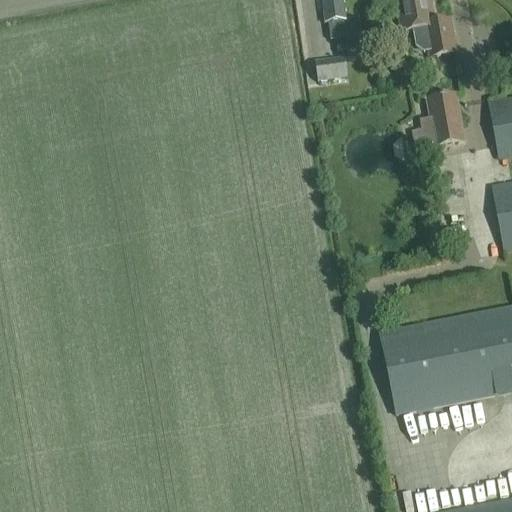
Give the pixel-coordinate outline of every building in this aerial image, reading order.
[(358,39),(360,39),(357,20),(344,22),(341,0),(321,0),(325,25),(327,25),(329,43),(335,42),(337,54),(359,51),(358,39)] [(451,22),(434,24),(430,0),(398,0),(399,1),(396,1),(401,33),(414,31),(416,48),(423,54),(435,52),(436,59),(456,55),(451,22)] [(317,84),(346,80),(343,61),(314,65),(317,84)] [(465,144),(457,96),(428,101),(436,149),(465,144)] [(499,161),(511,158),(511,101),(488,106),(499,161)] [(503,253),(511,251),(511,186),(492,191),(503,253)] [(511,308),(384,334),(400,412),(511,390),(511,308)] [(511,511),(511,503),(467,511),(511,511)]
